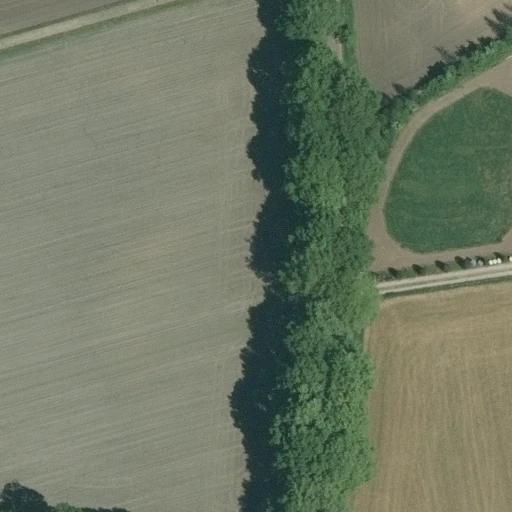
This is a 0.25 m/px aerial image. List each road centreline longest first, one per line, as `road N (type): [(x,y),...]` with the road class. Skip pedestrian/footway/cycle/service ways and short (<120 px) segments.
road 1 (unclassified): [(320,511),(333,186),(329,0)]
road 2 (unclassified): [(0,41),(154,0)]
